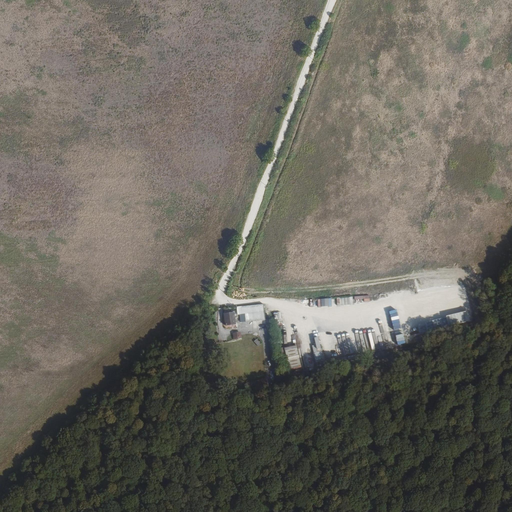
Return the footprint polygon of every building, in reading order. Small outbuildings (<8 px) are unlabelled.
[(416,295),(424,295),(424,285),(419,285),(419,286),(415,287),(416,295)] [(245,314),(246,321),(265,320),(264,304),(238,306),(238,314),(245,314)] [(233,320),(232,314),(218,315),(220,329),(231,327),(230,321),(233,320)] [(411,333),(403,334),(405,342),(419,339),(417,330),(411,331),(411,333)] [(297,345),(285,347),(288,362),(300,360),(297,345)] [(294,369),(301,367),(299,359),(297,359),(298,362),(293,363),(294,369)] [(257,386),(255,382),(243,386),(245,393),(255,390),(253,386),(257,386)]
